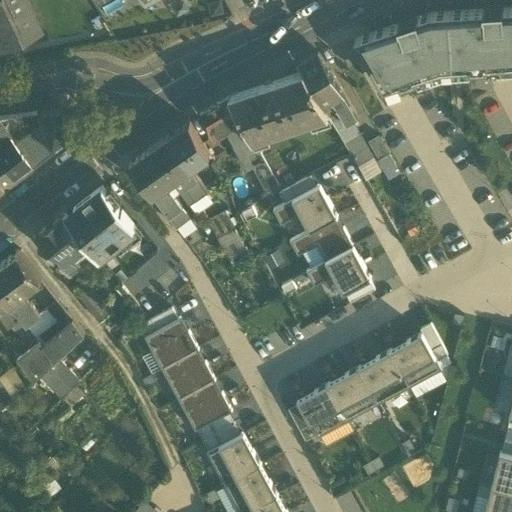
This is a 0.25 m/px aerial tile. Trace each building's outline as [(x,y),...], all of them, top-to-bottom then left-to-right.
[(0,0),(0,43),(38,25),(25,0),(0,0)] [(221,0),(215,0),(208,2),(211,15),(224,12),(221,0)] [(511,6),(429,12),(355,38),(384,86),(442,67),(511,62),(511,6)] [(299,61),(305,71),(330,113),(337,127),(352,118),(358,115),(319,49),(299,61)] [(305,71),(230,96),(244,122),(254,139),(330,113),(305,71)] [(215,140),(230,131),(244,122),(230,96),(200,114),(215,140)] [(40,123),(51,150),(73,133),(62,109),(11,115),(14,127),(40,123)] [(352,153),(359,164),(373,156),(352,118),(337,127),(349,147),(352,153)] [(169,135),(192,167),(201,161),(210,154),(190,120),(169,135)] [(254,139),(244,122),(230,131),(234,139),(232,140),(248,168),(254,165),(268,190),(280,183),(279,183),(257,144),(257,145),(253,139),(254,139)] [(51,150),(40,123),(13,143),(31,166),(51,150)] [(370,140),(380,158),(382,157),(390,152),(380,134),(370,140)] [(173,180),(183,173),(192,167),(169,135),(150,148),(173,180)] [(0,141),(0,162),(12,180),(31,166),(13,143),(8,136),(0,141)] [(130,162),(154,194),(163,187),(173,180),(150,148),(130,162)] [(336,159),(347,183),(362,176),(351,152),(336,159)] [(382,157),(390,170),(398,166),(390,152),(382,157)] [(365,176),(367,178),(381,170),(373,156),(359,164),(365,176)] [(0,189),(12,180),(0,162),(0,189)] [(208,190),(192,167),(183,173),(185,177),(184,178),(184,181),(196,199),(207,191),(208,190)] [(183,173),(173,180),(189,203),(190,203),(196,199),(184,181),(184,178),(185,177),(183,173)] [(279,190),(285,201),(293,197),(317,184),(311,174),(279,190)] [(67,211),(66,212),(96,250),(100,256),(124,237),(122,235),(136,224),(103,182),(74,205),(77,209),(69,214),(67,211)] [(293,197),(301,212),(310,227),(311,230),(336,216),(338,215),(321,182),(317,184),(293,197)] [(165,191),(163,187),(154,194),(170,217),(182,208),(170,191),(167,190),(165,191)] [(214,201),(207,191),(196,199),(190,203),(197,212),(205,207),(204,206),(214,201)] [(205,207),(222,240),(237,232),(220,197),(214,201),(204,206),(205,207)] [(301,212),(293,197),(285,201),(274,207),(282,222),(301,212)] [(177,226),(189,218),(182,208),(170,217),(177,226)] [(41,231),(72,270),(96,250),(66,212),(41,231)] [(318,243),(326,259),(354,243),(344,225),(342,226),(336,216),(311,230),(310,227),(290,238),(298,253),(303,250),(318,243)] [(197,228),(189,218),(177,226),(184,236),(197,228)] [(249,249),(237,232),(222,240),(220,241),(230,259),(249,249)] [(303,250),(312,266),(326,259),(318,243),(303,250)] [(326,259),(334,273),(344,291),(345,291),(370,277),(371,276),(354,243),(326,259)] [(285,260),(279,247),(264,255),(271,267),(285,260)] [(18,249),(11,254),(33,284),(42,277),(18,248),(18,249)] [(24,290),(33,284),(11,254),(0,261),(0,283),(11,299),(22,313),(28,322),(41,313),(40,312),(24,290)] [(334,273),(326,259),(312,266),(307,268),(315,284),(334,273)] [(73,285),(91,308),(101,299),(84,277),(73,285)] [(345,291),(351,301),(376,288),(370,277),(345,291)] [(3,312),(10,322),(22,313),(11,299),(0,283),(0,306),(2,305),(3,312)] [(112,312),(101,299),(91,308),(102,321),(112,312)] [(141,323),(147,334),(178,317),(173,306),(141,323)] [(47,307),(40,312),(41,313),(28,322),(37,334),(57,320),(47,307)] [(37,334),(28,322),(22,313),(10,322),(31,347),(18,357),(35,379),(41,373),(56,359),(44,344),(37,334)] [(153,349),(162,366),(199,347),(189,328),(188,329),(180,316),(178,317),(147,334),(145,334),(153,349)] [(44,344),(56,359),(58,357),(85,332),(73,317),(44,344)] [(423,331),(432,348),(443,343),(431,321),(421,327),(423,331)] [(423,331),(391,348),(411,384),(441,368),(443,367),(438,359),(432,348),(423,331)] [(449,353),(443,343),(432,348),(438,359),(449,353)] [(162,366),(179,397),(216,377),(206,359),(204,360),(198,348),(200,347),(199,347),(162,366)] [(391,348),(360,364),(380,401),(411,384),(391,348)] [(162,366),(153,349),(143,355),(152,372),(162,366)] [(57,390),(74,374),(58,357),(56,359),(41,373),(57,390)] [(360,364),(329,381),(349,417),(380,401),(360,364)] [(0,379),(4,385),(13,396),(27,386),(13,366),(0,374),(0,379)] [(441,368),(411,384),(417,395),(447,379),(441,368)] [(57,390),(63,397),(76,384),(80,381),(74,374),(57,390)] [(510,412),(511,402),(511,378),(504,376),(496,408),(510,412)] [(179,397),(196,429),(198,428),(230,411),(233,409),(223,390),(221,391),(214,379),(216,378),(216,377),(179,397)] [(329,381),(297,398),(299,402),(311,423),(316,433),(317,435),(321,432),(349,417),(329,381)] [(76,384),(63,397),(73,407),(86,394),(76,384)] [(13,396),(4,385),(0,388),(0,410),(13,397),(13,396)] [(289,407),(300,428),(311,423),(299,402),(289,407)] [(198,428),(203,438),(235,421),(230,411),(198,428)] [(349,417),(321,432),(327,444),(355,429),(349,417)] [(203,438),(209,449),(241,432),(235,421),(203,438)] [(316,433),(311,423),(300,428),(306,439),(316,433)] [(207,450),(225,482),(261,462),(244,430),(241,432),(209,449),(207,450)] [(511,440),(505,439),(502,450),(511,452),(511,440)] [(61,449),(45,465),(51,473),(68,457),(61,449)] [(480,482),(491,484),(499,453),(488,450),(480,482)] [(499,453),(491,484),(511,489),(511,452),(502,450),(500,450),(499,453)] [(240,510),(240,511),(242,511),(278,493),(261,462),(225,482),(226,484),(240,510)] [(54,478),(44,464),(33,471),(43,486),(54,478)] [(55,478),(54,478),(43,486),(40,488),(48,498),(62,487),(55,478)] [(484,511),(491,484),(480,482),(471,511),(484,511)] [(236,511),(240,510),(226,484),(217,490),(228,511),(236,511)] [(511,511),(511,489),(491,484),(484,511),(511,511)] [(288,511),(278,493),(242,511),(288,511)] [(460,498),(449,495),(446,509),(456,511),(460,498)]
